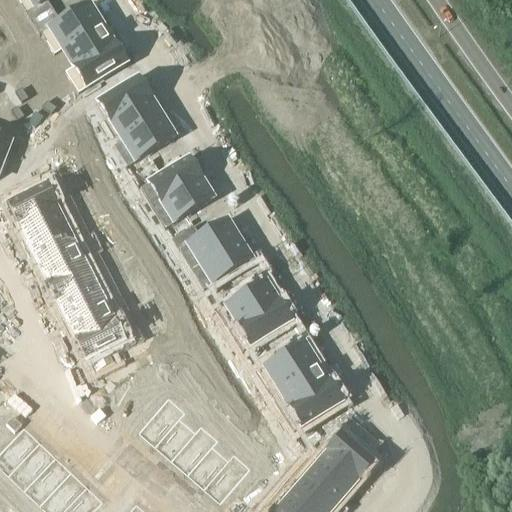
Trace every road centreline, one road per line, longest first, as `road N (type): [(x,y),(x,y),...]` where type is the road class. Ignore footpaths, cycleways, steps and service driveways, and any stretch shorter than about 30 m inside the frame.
road 1 (residential): [(387,511),(410,479),(107,0)]
road 2 (primary): [(372,0),(511,183)]
road 3 (residential): [(98,447),(0,247)]
road 4 (primary): [(511,104),(434,0)]
road 5 (residential): [(0,369),(98,447)]
